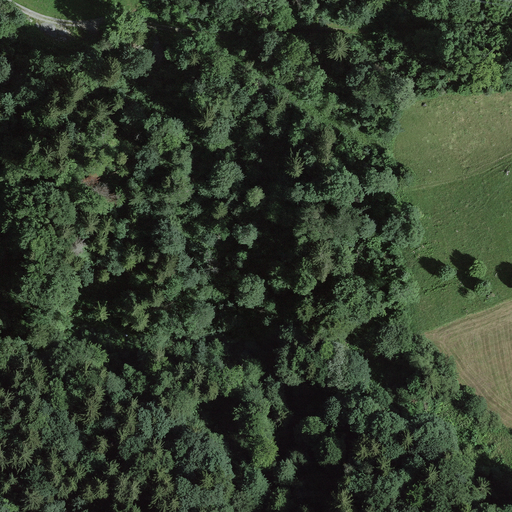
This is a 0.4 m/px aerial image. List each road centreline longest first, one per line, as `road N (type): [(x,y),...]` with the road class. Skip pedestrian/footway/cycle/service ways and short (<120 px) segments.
road 1 (track): [(371,31),(250,36),(180,28)]
road 2 (track): [(141,20),(56,24),(5,0)]
